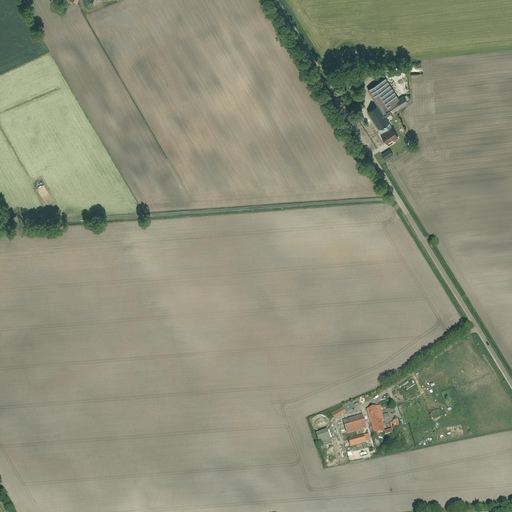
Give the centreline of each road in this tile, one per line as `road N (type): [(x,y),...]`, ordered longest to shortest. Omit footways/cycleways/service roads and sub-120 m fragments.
road 1 (unclassified): [(274,0),(511,386)]
road 2 (track): [(396,198),(0,225)]
